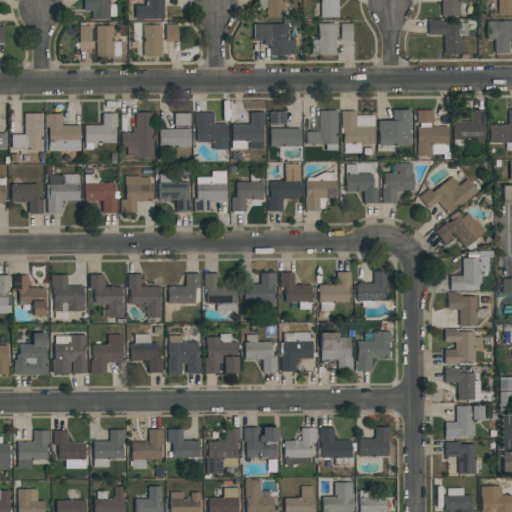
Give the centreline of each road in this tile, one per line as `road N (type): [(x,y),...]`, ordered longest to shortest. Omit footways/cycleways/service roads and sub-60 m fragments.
road 1 (residential): [(0,83),(511,77)]
road 2 (residential): [(0,399),(415,402)]
road 3 (residential): [(0,247),(403,248)]
road 4 (residential): [(403,248),(418,274),(419,511)]
